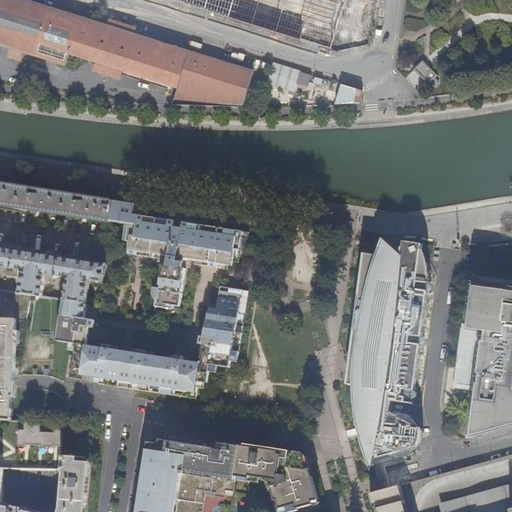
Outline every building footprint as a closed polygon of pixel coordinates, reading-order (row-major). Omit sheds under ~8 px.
[(68,54),(93,61),(122,71),(179,88),(174,105),(242,108),(253,72),(123,31),(22,0),(0,0),(0,45),(65,66),(68,54)] [(331,50),(346,0),(171,0),(176,1),(331,50)] [(122,71),(93,61),(90,71),(120,80),(122,71)] [(417,73),(419,76),(428,67),(426,64),(423,61),(414,70),(417,73)] [(266,84),(294,91),(295,82),(310,85),(312,73),(271,64),(266,84)] [(428,67),(419,76),(428,85),(437,76),(428,67)] [(112,213),(113,202),(105,201),(0,184),(0,206),(111,224),(112,213)] [(244,240),(244,234),(222,230),(221,236),(192,231),(179,229),(180,223),(167,221),(166,227),(161,226),(161,229),(152,228),(152,225),(147,224),(148,218),(135,216),(134,222),(116,219),(115,225),(127,226),(125,243),(132,244),(130,256),(138,258),(139,254),(171,259),(170,268),(166,268),(162,291),(155,289),(153,300),(157,301),(155,316),(169,318),(170,311),(173,311),(174,307),(180,308),(186,271),(182,270),(183,260),(205,264),(206,261),(211,261),(211,265),(210,268),(218,270),(218,266),(233,268),(234,263),(238,239),(244,240)] [(179,229),(192,231),(193,225),(180,223),(179,229)] [(239,264),(241,252),(244,240),(238,239),(234,263),(239,264)] [(424,433),(422,428),(404,419),(391,412),(392,401),(406,403),(414,404),(415,399),(417,398),(418,396),(417,394),(416,392),(416,386),(422,346),(424,345),(425,342),(425,340),(423,338),(429,292),(431,291),(432,289),(432,286),(430,284),(431,279),(428,278),(421,277),(424,251),(424,245),(406,242),(405,248),(403,247),(402,255),(385,239),(379,254),(374,270),(369,288),(363,314),(359,338),(356,361),(355,380),(355,386),(356,400),(358,419),(360,428),(360,431),(361,435),(362,437),(366,453),(372,467),(375,467),(375,455),(377,455),(378,459),(420,447),(423,442),(423,438),(424,433)] [(61,259),(0,249),(0,282),(2,269),(8,270),(7,277),(17,278),(18,272),(24,272),(20,295),(32,296),(43,298),(46,276),(49,276),(49,278),(50,279),(56,280),(57,279),(59,279),(59,278),(69,279),(65,301),(78,304),(88,305),(91,283),(104,285),(107,266),(61,259)] [(374,270),(379,254),(374,253),(365,252),(348,385),(355,386),(355,380),(356,361),(359,338),(363,314),(369,288),(374,270)] [(499,428),(510,425),(511,425),(511,426),(511,425),(511,291),(503,291),(503,290),(501,290),(490,289),(490,288),(488,288),(488,289),(478,287),(478,286),(476,286),(475,288),(476,288),(473,312),(472,312),(472,314),(473,314),(471,328),(470,328),(469,329),(465,329),(460,366),(463,366),(465,373),(463,375),(463,378),(463,380),(465,381),(467,382),(469,381),(475,385),(481,386),(479,398),(478,398),(478,400),(479,400),(477,412),(476,412),(476,413),(477,414),(476,423),(476,425),(475,425),(475,426),(474,435),(483,433),(484,433),(485,433),(485,432),(497,429),(498,430),(499,429),(499,428)] [(198,394),(198,390),(199,384),(206,385),(210,385),(211,374),(212,367),(219,368),(231,370),(232,363),(233,359),(235,346),(236,342),(237,334),(243,292),(230,290),(229,294),(220,293),(217,310),(210,310),(206,333),(209,334),(208,339),(205,339),(201,338),(200,346),(204,346),(201,364),(190,363),(189,366),(184,365),(184,362),(185,358),(178,357),(177,360),(153,357),(148,356),(149,353),(141,351),(141,355),(139,363),(131,362),(129,376),(137,377),(137,382),(150,384),(150,387),(198,394)] [(0,291),(0,421),(9,422),(9,412),(12,411),(12,398),(14,398),(16,322),(27,323),(32,296),(20,295),(0,291)] [(86,320),(88,305),(78,304),(65,301),(65,302),(59,342),(72,344),(78,345),(77,352),(76,363),(72,363),(70,379),(83,381),(83,376),(97,378),(98,376),(109,378),(110,373),(118,374),(120,360),(112,359),(113,351),(113,347),(106,346),(105,350),(89,348),(91,329),(95,329),(96,321),(86,320)] [(239,364),(240,354),(241,347),(235,346),(233,359),(232,363),(239,364)] [(121,352),(113,351),(112,359),(120,360),(121,352)] [(132,354),(131,362),(139,363),(141,355),(132,354)] [(82,384),(96,386),(97,378),(83,376),(83,381),(82,384)] [(64,427),(17,423),(16,436),(64,440),(64,427)] [(203,511),(206,498),(224,500),(224,497),(226,497),(227,493),(234,494),(234,493),(237,477),(241,451),(227,449),(227,445),(203,442),(197,446),(153,439),(148,468),(147,481),(145,481),(143,482),(139,507),(143,507),(142,511),(203,511)] [(254,449),(241,447),(241,448),(241,451),(237,477),(243,479),(265,482),(266,480),(269,480),(272,488),(274,487),(276,495),(278,495),(280,501),(278,501),(281,510),(287,508),(287,511),(291,511),(313,506),(313,503),(319,502),(311,472),(310,471),(307,472),(305,465),(308,464),(307,458),(291,455),(291,453),(289,452),(269,450),(268,453),(262,453),(263,449),(255,447),(254,449)] [(78,458),(63,457),(63,471),(63,472),(61,502),(59,511),(37,511),(2,504),(3,470),(0,469),(0,511),(85,511),(89,463),(78,462),(78,458)] [(441,511),(511,511),(511,510),(511,509),(511,484),(439,505),(441,511)] [(408,511),(401,486),(391,489),(381,492),(370,495),(375,511),(408,511)]
